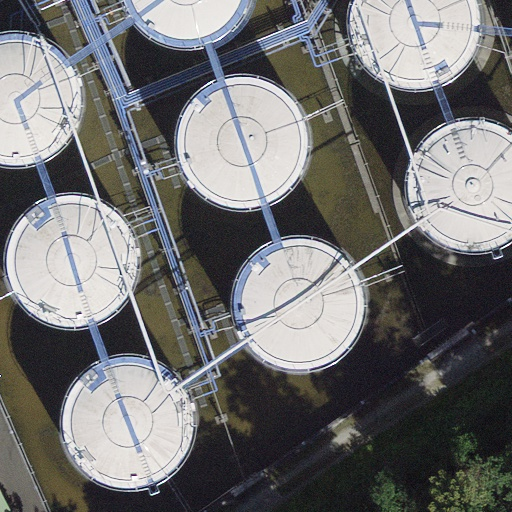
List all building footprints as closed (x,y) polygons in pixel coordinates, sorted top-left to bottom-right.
[(137,0),(144,10),(161,23),(180,29),(199,29),(218,23),(234,11),(241,0),(137,0)] [(353,0),(352,16),(357,36),(369,55),(386,67),(404,73),(424,73),(442,67),(458,56),(470,40),(476,22),(476,2),(474,0),(353,0)] [(0,147),(7,150),(27,150),(45,144),(61,133),(73,117),(78,99),(78,79),(72,61),(61,45),(45,34),(25,27),(3,29),(0,29),(0,147)] [(196,95),(186,115),(183,136),(188,157),(200,175),(217,188),(236,194),(255,194),(274,188),(290,176),(301,161),(307,142),(307,123),(301,104),(290,89),(274,77),(253,71),(231,72),(212,81),(196,95)] [(426,138),(417,157),(414,179),(419,200),(431,218),(448,231),(467,237),(486,237),(505,230),(511,225),(511,125),(504,120),(484,114),(462,115),(442,123),(426,138)] [(23,211),(13,230),(11,252),(16,273),(28,291),(45,304),(63,309),(83,309),(101,303),(117,292),(128,276),(134,258),(134,238),(128,220),(117,204),(101,193),(80,187),(59,188),(39,196),(23,211)] [(248,257),(238,276),(235,297),(240,318),(252,336),(269,349),(288,355),(307,355),(326,349),(342,338),(353,322),(359,304),(359,284),(353,266),(341,250),(326,239),(305,232),(283,234),(264,242),(248,257)] [(79,379),(70,398),(67,420),(72,441),(84,459),(101,472),(120,478),(139,478),(157,472),(173,460),(185,445),(191,426),(191,407),(184,388),(173,372),(157,361),(137,355),(115,356),(95,365),(79,379)]
